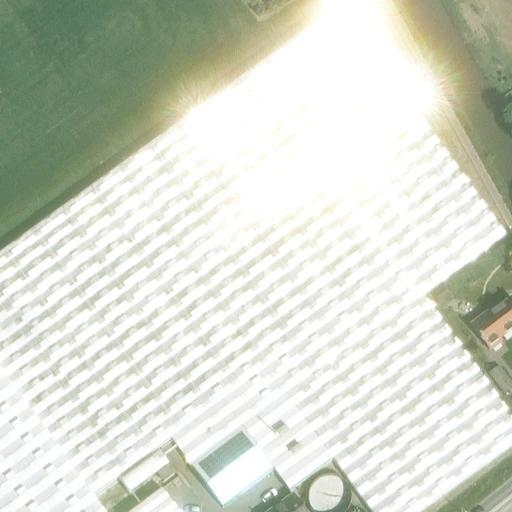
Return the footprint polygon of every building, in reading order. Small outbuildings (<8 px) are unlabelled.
[(0,511),(101,511),(92,499),(171,441),(191,468),(247,427),(255,439),(295,409),(333,462),(370,511),(420,511),(511,444),(511,417),(422,296),(505,237),(411,107),(426,97),(352,0),(349,0),(0,255),(0,511)] [(511,330),(511,300),(511,299),(495,311),(493,308),(469,326),(489,352),(501,343),(499,340),(511,330)] [(487,374),(503,395),(511,388),(511,385),(498,367),(487,374)] [(191,468),(222,510),(274,472),(290,494),(333,462),(295,409),(255,439),(247,427),(191,468)] [(164,483),(175,474),(169,466),(158,475),(164,483)] [(345,493),(345,492),(343,485),(339,479),(333,475),(327,474),(319,476),(314,480),(311,485),(309,493),(311,499),(315,505),(322,509),(327,510),(333,509),(339,505),(343,499),(345,493)] [(183,511),(165,487),(133,511),(183,511)] [(304,511),(294,496),(271,511),(304,511)]
